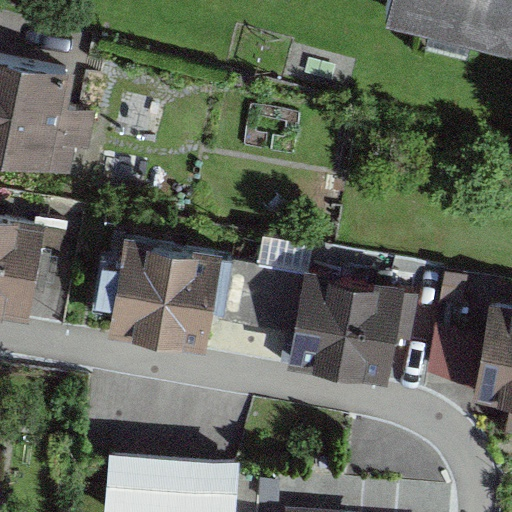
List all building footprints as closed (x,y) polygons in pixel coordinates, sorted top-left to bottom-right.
[(511,0),(392,0),(388,19),(511,49),(511,0)] [(77,57),(0,49),(0,152),(67,159),(77,57)] [(63,215),(0,205),(0,298),(50,306),(63,215)] [(232,247),(133,235),(122,329),(220,341),(232,247)] [(414,284),(303,263),(285,356),(395,378),(414,284)] [(511,291),(494,288),(473,392),(511,400),(511,291)] [(244,511),(246,485),(119,476),(116,511),(244,511)]
